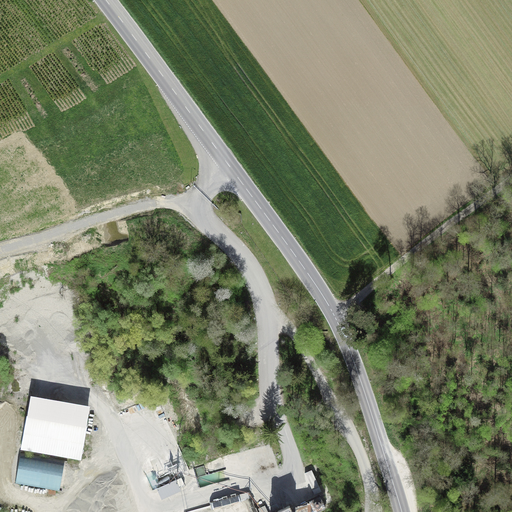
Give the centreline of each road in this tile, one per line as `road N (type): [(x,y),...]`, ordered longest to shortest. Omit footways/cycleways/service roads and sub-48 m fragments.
road 1 (tertiary): [(104,0),(332,313),(399,511)]
road 2 (track): [(332,313),(511,180)]
road 3 (unknown): [(203,201),(149,204),(0,250)]
